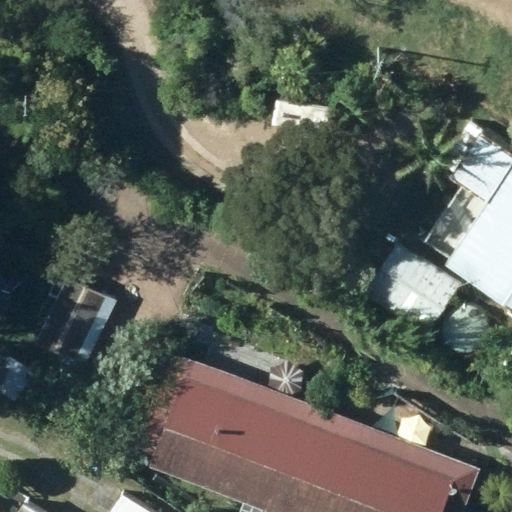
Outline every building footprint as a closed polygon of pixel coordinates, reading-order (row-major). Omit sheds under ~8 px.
[(511,155),(509,160),(474,135),(477,131),(466,123),(436,164),(447,172),(439,181),(477,207),(433,271),(394,243),(360,291),(422,334),(457,283),(511,319),(511,155)] [(78,364),(108,298),(71,281),(41,345),(78,364)] [(155,470),(266,511),(470,511),(485,473),(176,356),(140,450),(160,458),(155,470)] [(115,511),(149,511),(125,497),(115,511)] [(43,511),(28,502),(21,511),(43,511)]
